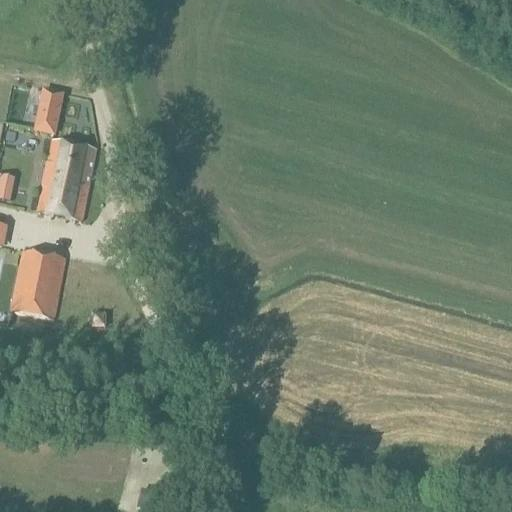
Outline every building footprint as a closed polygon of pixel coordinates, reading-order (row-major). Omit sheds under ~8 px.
[(43,94),(35,133),(54,137),(62,98),(43,94)] [(37,215),(68,222),(81,225),(96,152),(52,143),(37,215)] [(11,196),(0,193),(0,203),(9,206),(11,196)] [(9,315),(33,318),(55,322),(66,261),(22,253),(9,315)] [(161,511),(165,497),(156,495),(142,491),(137,510),(145,511),(161,511)]
